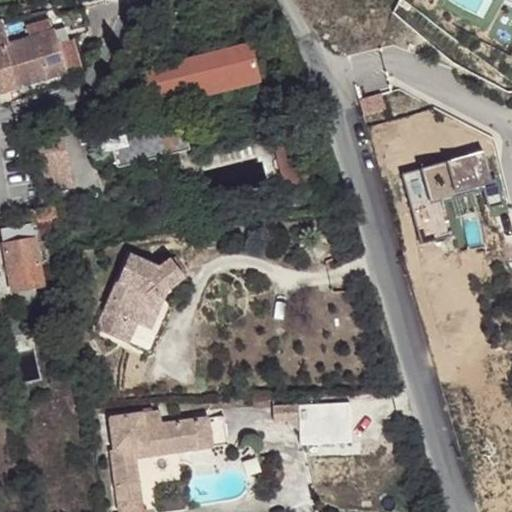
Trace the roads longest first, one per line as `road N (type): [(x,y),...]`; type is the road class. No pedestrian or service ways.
road 1 (residential): [(284,0),(325,84),(457,511)]
road 2 (residential): [(151,0),(116,21),(73,91),(0,115)]
